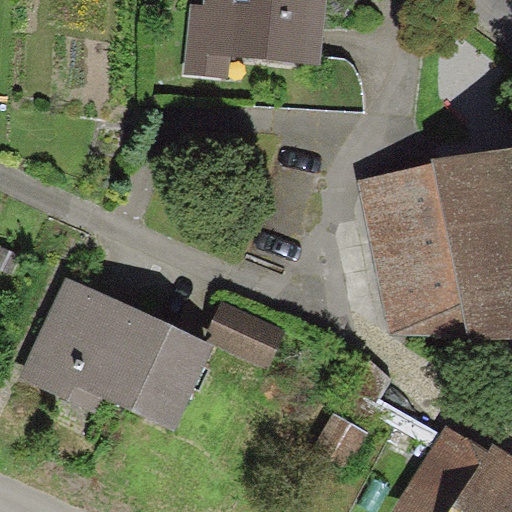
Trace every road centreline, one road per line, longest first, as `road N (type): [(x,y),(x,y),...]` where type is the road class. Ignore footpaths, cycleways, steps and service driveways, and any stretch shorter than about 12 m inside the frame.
road 1 (residential): [(414,0),(409,58),(386,113),(359,122),(173,114),(121,233)]
road 2 (residential): [(299,308),(412,365),(511,431)]
road 3 (residential): [(299,308),(121,233)]
road 4 (residential): [(121,233),(0,179)]
